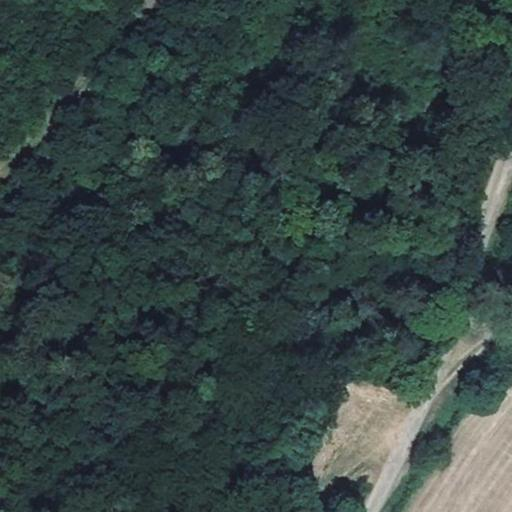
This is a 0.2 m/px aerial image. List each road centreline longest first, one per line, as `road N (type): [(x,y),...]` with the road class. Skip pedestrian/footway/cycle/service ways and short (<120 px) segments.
road 1 (track): [(511,210),(372,511)]
road 2 (track): [(511,323),(325,511)]
road 3 (track): [(144,0),(0,169)]
